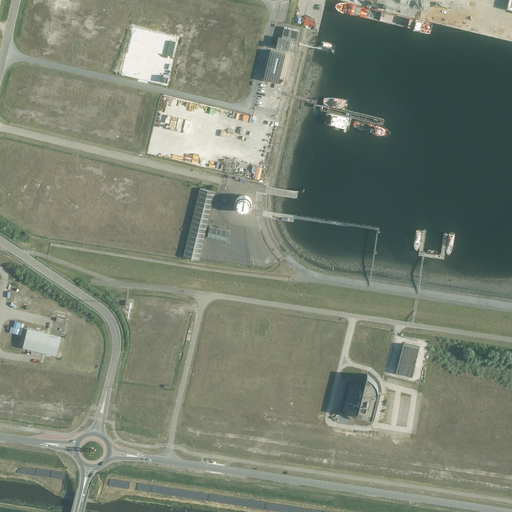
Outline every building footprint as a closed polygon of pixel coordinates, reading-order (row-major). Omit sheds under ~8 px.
[(299,31),(284,27),(282,38),(279,37),(277,46),(288,49),(290,40),(296,41),(299,31)] [(270,51),(263,82),(278,86),(286,54),(270,51)] [(259,103),(269,106),(270,99),(261,97),(259,103)] [(249,121),(251,115),(236,112),(234,118),(249,121)] [(200,188),(195,212),(184,256),(199,260),(199,258),(205,236),(215,192),(200,188)] [(241,197),(240,197),(239,198),(238,199),(237,200),(237,201),(236,203),(236,204),(237,205),(237,207),(238,208),(239,209),(240,210),(242,210),(243,211),(245,210),(247,210),(248,209),(249,207),(250,205),(250,204),(250,203),(250,201),(249,199),(248,198),(246,197),(245,197),(242,197),(241,197)] [(229,231),(210,226),(207,236),(227,241),(229,231)] [(46,352),(56,355),(61,335),(50,332),(27,327),(22,346),(46,352)] [(412,377),(419,348),(403,344),(396,373),(412,377)] [(228,368),(223,398),(230,399),(235,369),(228,368)] [(361,384),(350,381),(342,413),(350,418),(351,416),(355,417),(356,413),(372,417),(378,389),(377,385),(375,381),(373,379),(367,374),(364,388),(361,388),(361,384)] [(195,380),(192,401),(206,403),(209,382),(195,380)] [(129,385),(125,405),(149,410),(152,390),(129,385)]
